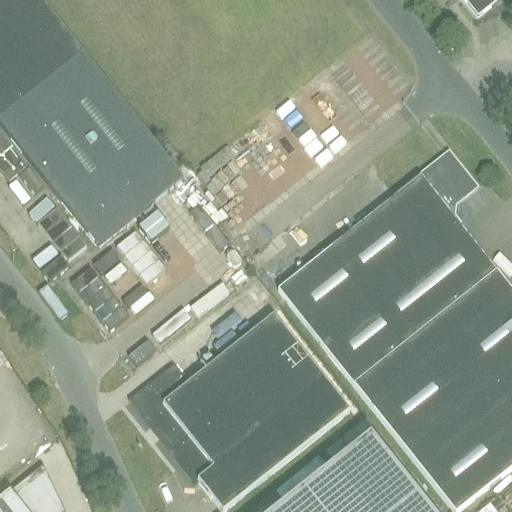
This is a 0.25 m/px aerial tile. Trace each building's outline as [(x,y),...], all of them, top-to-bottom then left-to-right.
[(0,0),(0,126),(98,250),(154,206),(184,182),(84,56),(39,0),(0,0)] [(456,0),(458,2),(460,0),(462,0),(478,19),(501,0),(456,0)] [(198,137),(201,111),(183,108),(179,135),(198,137)] [(448,158),(395,200),(278,293),(451,511),(461,511),(511,471),(511,294),(446,212),(473,190),(448,158)] [(228,235),(250,220),(237,200),(214,215),(228,235)] [(219,511),(226,511),(349,414),(273,318),(188,386),(174,367),(128,403),(149,429),(152,427),(161,438),(158,440),(194,486),(197,484),(219,511)] [(426,511),(370,441),(280,511),(426,511)] [(63,511),(43,468),(0,502),(0,511),(63,511)]
